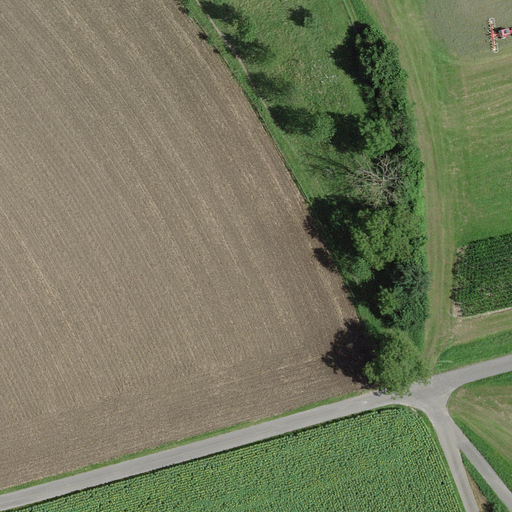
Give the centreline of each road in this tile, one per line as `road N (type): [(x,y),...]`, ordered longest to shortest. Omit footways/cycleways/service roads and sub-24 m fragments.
road 1 (unclassified): [(0,509),(431,390)]
road 2 (unclassified): [(511,501),(438,413),(431,390)]
